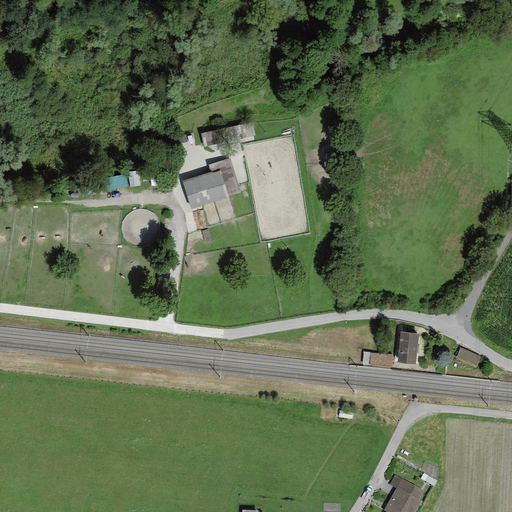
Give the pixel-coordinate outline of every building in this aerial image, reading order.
[(246,124),(205,132),(207,145),(248,138),(246,124)] [(211,173),(182,181),(190,209),(229,197),(228,194),(240,190),(230,158),(208,164),(211,173)] [(398,362),(415,364),(418,334),(401,332),(398,362)] [(479,357),(461,349),(457,357),(475,365),(479,357)] [(363,352),(362,365),(369,366),(370,353),(370,352),(363,352)] [(369,366),(392,367),(393,355),(370,353),(369,366)] [(390,485),(396,489),(397,487),(419,500),(423,491),(395,475),(390,485)] [(419,500),(397,487),(396,489),(383,511),(385,511),(414,511),(421,501),(419,500)]
